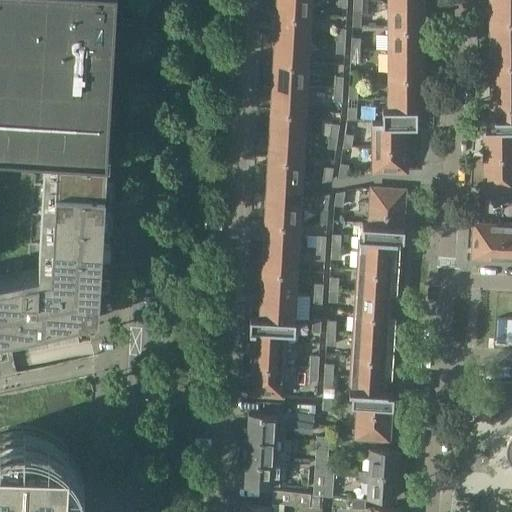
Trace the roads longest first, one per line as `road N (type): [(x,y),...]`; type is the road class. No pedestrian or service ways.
road 1 (residential): [(219,511),(245,0)]
road 2 (secondary): [(159,0),(133,511)]
road 3 (residential): [(445,290),(452,0)]
road 4 (residential): [(433,511),(440,364)]
